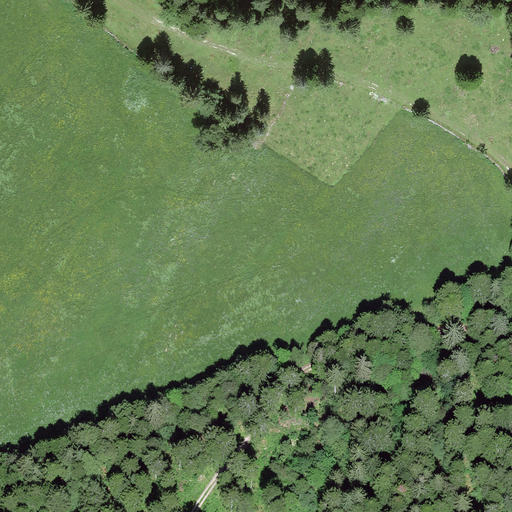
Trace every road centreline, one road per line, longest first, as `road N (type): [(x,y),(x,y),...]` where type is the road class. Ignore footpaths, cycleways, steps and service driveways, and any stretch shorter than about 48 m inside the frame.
road 1 (track): [(511,168),(396,96),(323,71),(245,60),(116,0)]
road 2 (track): [(511,329),(424,334),(307,375),(269,405),(195,511)]
